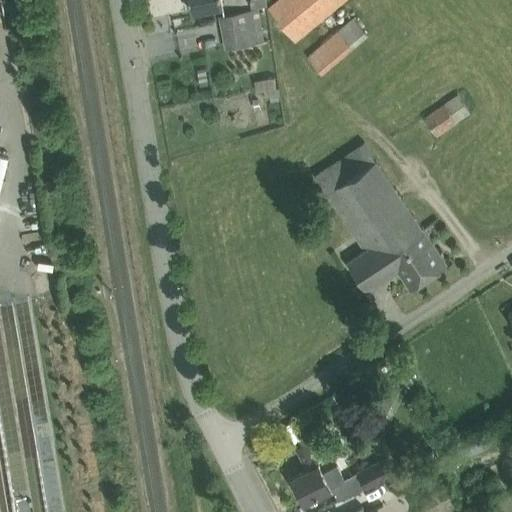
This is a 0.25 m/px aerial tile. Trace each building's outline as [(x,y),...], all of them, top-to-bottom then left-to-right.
[(189,0),(191,10),(223,4),(222,0),(189,0)] [(279,0),(268,10),(269,12),(295,43),(347,0),(279,0)] [(251,11),(217,18),(224,51),(257,44),(251,11)] [(353,19),(307,57),(321,75),(368,37),(353,19)] [(274,76),(255,79),(257,92),(264,91),(265,97),(270,97),(271,101),(281,99),(279,87),(276,87),(274,76)] [(425,115),(438,134),(470,112),(458,92),(425,115)] [(316,175),(365,249),(348,261),(367,290),(399,269),(411,288),(447,263),(365,141),(316,175)] [(354,383),(337,396),(346,408),(363,396),(354,383)] [(304,436),(295,420),(286,425),(295,441),(304,436)] [(322,491),(331,486),(345,478),(337,464),(323,472),(308,441),(297,446),(308,468),(292,476),(304,500),(322,491)] [(435,448),(438,455),(448,451),(444,444),(435,448)] [(427,461),(437,456),(434,449),(424,454),(427,461)] [(359,472),(367,487),(397,472),(391,455),(359,472)]
